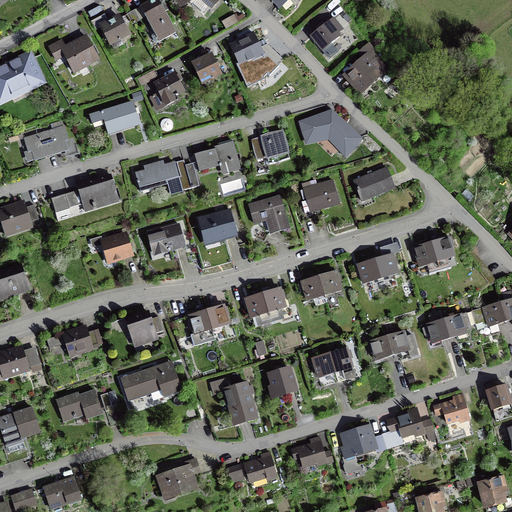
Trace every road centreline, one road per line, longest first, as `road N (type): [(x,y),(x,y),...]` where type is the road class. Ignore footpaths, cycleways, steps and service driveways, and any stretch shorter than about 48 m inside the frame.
road 1 (residential): [(511,366),(249,447),(147,438),(0,485)]
road 2 (residential): [(448,201),(410,223),(218,283),(93,303),(0,333)]
road 3 (residential): [(335,92),(0,195)]
road 4 (residential): [(448,201),(335,92)]
road 5 (residential): [(335,92),(247,0)]
